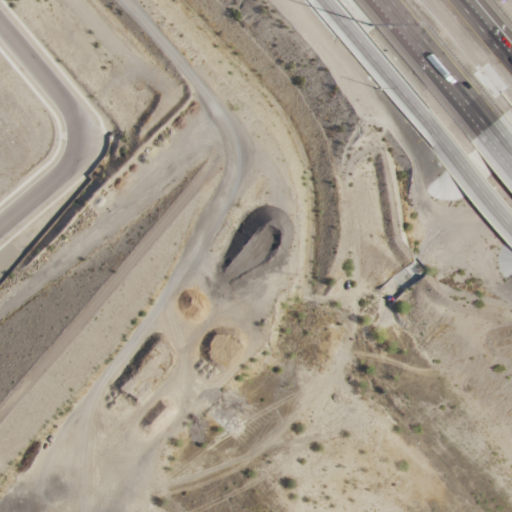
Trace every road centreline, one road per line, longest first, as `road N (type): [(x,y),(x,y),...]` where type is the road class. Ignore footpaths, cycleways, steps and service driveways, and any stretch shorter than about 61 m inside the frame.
road 1 (primary): [(318,0),(460,165)]
road 2 (motorway): [(387,0),(503,136)]
road 3 (residential): [(88,126),(0,21)]
road 4 (residential): [(0,226),(74,160),(88,126)]
